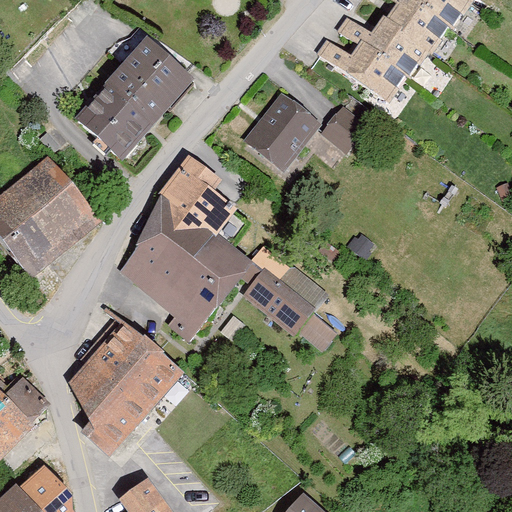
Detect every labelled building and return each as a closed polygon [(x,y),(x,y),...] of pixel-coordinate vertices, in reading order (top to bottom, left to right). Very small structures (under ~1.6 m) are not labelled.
[(376,0),(396,12),(386,25),(411,32),(408,36),(429,58),(451,33),(479,8),(466,0),(409,0),(376,0)] [(328,49),(316,67),(389,109),(408,80),(429,58),(408,36),(411,32),(386,25),(374,39),(340,24),(329,44),(357,55),(353,61),(328,49)] [(155,45),(75,133),(120,170),(200,85),(155,45)] [(281,180),(319,132),(283,103),(245,151),(281,180)] [(350,151),(370,123),(343,105),(323,133),(350,151)] [(224,187),(191,163),(160,200),(116,279),(170,323),(163,332),(184,352),(210,321),(255,273),(216,246),(240,216),(217,195),(224,187)] [(47,165),(0,205),(0,249),(31,286),(100,228),(47,165)] [(263,275),(239,305),(291,346),(315,316),(263,275)] [(128,325),(69,388),(92,430),(90,438),(112,460),(185,379),(128,325)] [(0,385),(0,466),(48,416),(43,403),(22,383),(11,395),(0,385)] [(0,503),(0,511),(72,511),(69,494),(40,470),(2,505),(0,503)] [(182,511),(154,471),(125,491),(139,511),(138,511),(182,511)] [(293,511),(327,511),(309,495),(293,511)]
